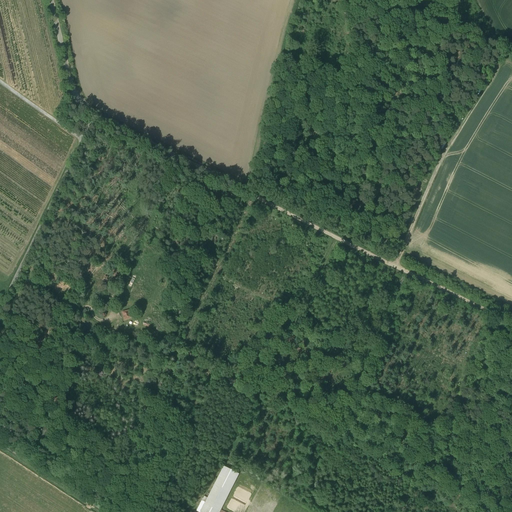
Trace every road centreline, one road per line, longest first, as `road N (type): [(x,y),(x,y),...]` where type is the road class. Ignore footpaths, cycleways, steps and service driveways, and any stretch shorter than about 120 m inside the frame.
road 1 (track): [(91,111),(511,321)]
road 2 (unclassified): [(49,0),(92,133),(0,320)]
road 3 (unclassified): [(107,511),(0,441)]
